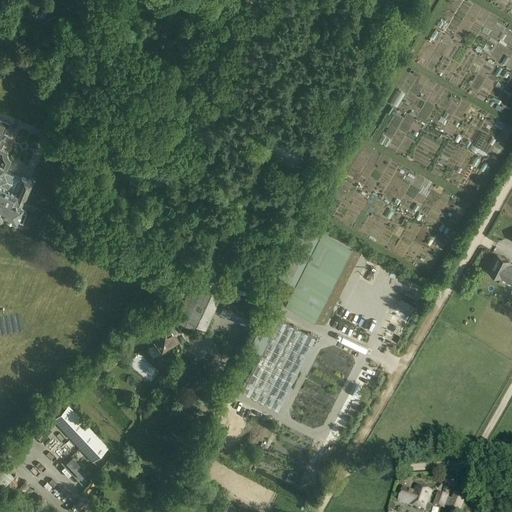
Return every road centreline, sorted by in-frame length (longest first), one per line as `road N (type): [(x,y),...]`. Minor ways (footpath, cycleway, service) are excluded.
road 1 (track): [(319,511),(511,176)]
road 2 (track): [(341,471),(511,458)]
